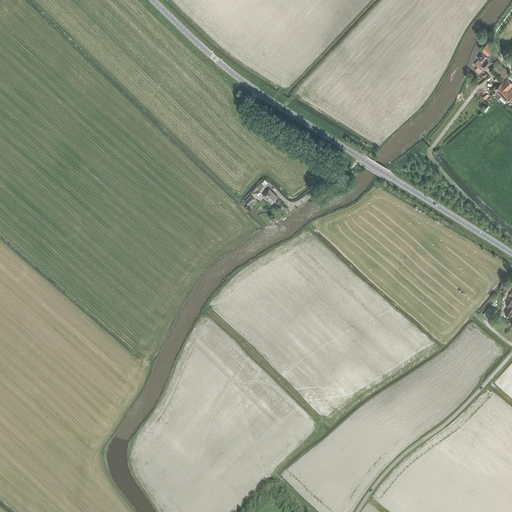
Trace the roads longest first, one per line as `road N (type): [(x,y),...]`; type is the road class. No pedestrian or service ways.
road 1 (secondary): [(511,253),(253,89),(152,0)]
road 2 (track): [(511,239),(450,182),(430,148)]
